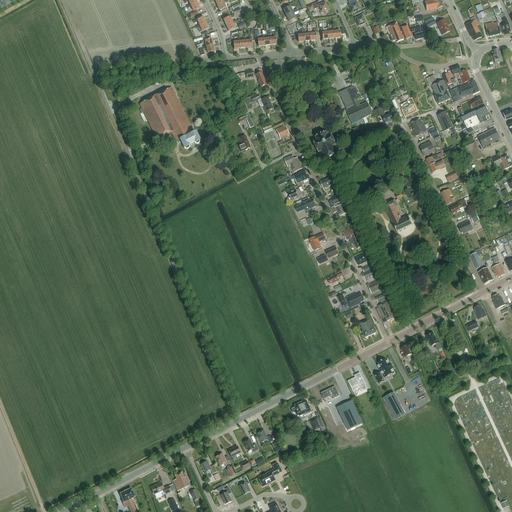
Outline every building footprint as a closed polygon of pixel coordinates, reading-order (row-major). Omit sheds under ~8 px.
[(224,2),(217,5),(220,11),(226,8),(225,4),(228,2),(227,0),(226,0),(224,1),(224,2)] [(349,5),(352,13),(360,10),(357,2),(358,1),(357,0),(352,0),(353,3),(350,5),(349,5)] [(191,5),(187,6),(188,9),(192,7),(194,11),(200,8),(197,2),(191,5)] [(329,10),(325,2),(317,5),(319,8),(321,13),(329,10)] [(437,4),(427,6),(427,11),(438,9),(443,7),(441,2),(437,4)] [(291,6),(283,9),(284,11),(287,16),(294,13),(298,11),(297,9),(293,11),(291,8),(291,6)] [(484,12),(477,15),(481,23),(484,21),(483,19),(487,18),(484,12)] [(294,13),(287,16),(289,22),(296,19),(301,17),(300,15),(296,17),(294,13)] [(504,13),(502,14),(504,19),(502,19),(505,25),(501,26),(503,34),(505,34),(505,36),(510,34),(510,32),(511,32),(509,23),(504,13)] [(230,17),(224,20),(226,25),(233,22),(231,19),(235,17),(234,15),(230,16),(230,17)] [(359,26),(366,23),(363,15),(355,19),(359,26)] [(197,20),(193,22),(194,24),(198,22),(200,25),(200,26),(206,23),(204,17),(197,20)] [(233,22),(226,25),(229,31),(236,28),(234,24),(237,22),(236,20),(233,22)] [(443,35),(451,32),(445,20),(437,23),(443,35)] [(466,25),(470,35),(472,35),(473,37),(475,41),(482,38),(480,33),(477,26),(480,25),(478,20),(477,20),(473,22),(472,23),(466,25)] [(200,25),(196,27),(197,29),(201,27),(203,32),(209,29),(206,23),(200,26),(200,25)] [(397,43),(404,40),(397,23),(387,28),(389,33),(393,42),(396,41),(397,43)] [(494,23),(486,25),(489,37),(501,34),(500,27),(499,27),(499,23),(494,24),(494,23)] [(407,39),(412,37),(407,25),(402,27),(407,39)] [(420,30),(421,30),(419,25),(411,28),(412,32),(415,32),(416,35),(415,35),(417,40),(424,38),(423,33),(421,33),(420,30)] [(335,27),(333,27),(333,31),(334,31),(335,38),(341,38),(341,31),(336,31),(335,27)] [(327,28),(327,32),(328,32),(329,39),(335,38),(334,31),(333,31),(330,32),(329,28),(327,28)] [(271,34),(269,34),(269,38),(270,38),(271,45),(277,45),(276,38),(271,38),(271,34)] [(259,35),(257,36),(257,40),(258,40),(259,47),(265,46),(264,39),(263,39),(260,39),(259,35)] [(265,35),(263,35),(263,39),(264,39),(265,46),(271,45),(270,38),(269,38),(265,39),(265,35)] [(199,49),(201,56),(205,55),(205,54),(203,50),(207,49),(208,53),(215,51),(214,45),(207,47),(206,47),(203,48),(199,49)] [(494,55),(496,64),(500,63),(501,66),(507,65),(505,57),(503,58),(502,56),(500,52),(499,52),(499,50),(494,51),(495,52),(492,53),(493,55),(494,55)] [(460,66),(452,69),(454,76),(457,74),(459,74),(462,72),(460,66)] [(462,72),(459,74),(461,77),(462,80),(470,77),(467,70),(462,72)] [(261,87),(267,85),(262,72),(256,75),(261,87)] [(438,83),(434,76),(429,78),(427,79),(430,87),(432,86),(436,96),(436,97),(435,97),(439,105),(451,99),(447,91),(448,90),(444,80),(438,83)] [(475,81),(458,88),(450,92),(455,103),(463,100),(463,99),(473,94),(474,95),(480,92),(475,81)] [(172,88),(140,104),(143,109),(144,113),(158,141),(171,134),(175,138),(177,143),(181,141),(185,149),(187,150),(200,143),(201,141),(196,133),(194,131),(184,111),(172,88)] [(347,90),(339,93),(340,94),(341,97),(343,101),(344,101),(344,103),(347,109),(348,111),(347,112),(352,124),(373,115),(371,109),(368,103),(358,107),(355,100),(361,97),(360,95),(359,95),(355,88),(351,90),(348,91),(347,90)] [(259,94),(251,97),(254,103),(261,99),(259,94)] [(266,112),(273,109),(268,97),(261,100),(266,112)] [(481,97),(469,103),(472,109),(484,103),(481,97)] [(412,100),(401,105),(406,116),(417,111),(414,105),(415,105),(412,100)] [(485,106),(459,119),(461,123),(463,122),(464,124),(466,129),(468,133),(469,135),(473,133),(474,132),(473,129),(481,125),(482,125),(482,124),(484,123),(482,119),(487,117),(489,116),(488,113),(488,112),(485,106)] [(382,107),(375,111),(378,117),(385,114),(382,107)] [(393,120),(392,118),(396,116),(394,112),(390,113),(391,114),(383,118),(386,124),(393,120)] [(446,112),(438,116),(441,121),(440,121),(445,132),(453,127),(448,116),(446,112)] [(425,135),(428,134),(424,124),(422,124),(420,120),(412,123),(415,129),(414,130),(417,136),(424,133),(425,135)] [(284,126),(276,130),(281,139),(288,136),(288,135),(289,134),(286,127),(285,128),(284,126)] [(431,132),(429,133),(432,137),(439,134),(437,129),(435,130),(431,132)] [(485,134),(479,137),(479,138),(484,147),(500,139),(495,129),(488,133),(485,134)] [(337,145),(332,134),(330,134),(329,132),(327,133),(327,132),(316,137),(317,140),(314,142),(319,153),(320,153),(321,155),(324,154),(326,159),(337,154),(335,149),(337,148),(336,145),(337,145)] [(245,135),(238,138),(242,144),(239,145),(242,152),(245,150),(245,151),(251,148),(248,141),(245,135)] [(435,152),(431,142),(421,146),(422,147),(421,148),(425,157),(435,152)] [(476,142),(465,148),(470,159),(465,162),(467,166),(472,163),(473,163),(484,158),(476,142)] [(464,148),(463,148),(453,152),(456,159),(467,155),(464,148)] [(437,154),(426,160),(429,165),(442,159),(440,157),(439,157),(438,155),(437,154)] [(291,166),(295,173),(303,169),(298,158),(295,159),(293,156),(285,159),(288,167),(291,166)] [(511,163),(508,157),(502,160),(500,156),(492,160),(495,167),(501,164),(504,170),(511,166),(511,163)] [(437,163),(430,166),(434,173),(441,170),(440,169),(439,167),(445,164),(443,160),(437,163)] [(299,173),(300,174),(284,181),(286,183),(295,179),(297,184),(309,179),(305,171),(299,173)] [(324,189),(334,184),(331,177),(321,182),(324,189)] [(511,178),(507,181),(506,179),(503,180),(505,185),(509,183),(511,189),(511,178)] [(300,198),(299,197),(303,195),(303,196),(306,195),(302,187),(299,188),(300,189),(297,191),(296,190),(289,193),(292,201),(300,198)] [(456,201),(454,198),(452,199),(450,197),(453,195),(450,189),(442,193),(447,205),(456,201)] [(317,207),(313,199),(303,204),(296,208),(298,213),(306,210),(306,211),(317,207)] [(457,205),(450,209),(453,214),(457,212),(458,213),(461,212),(461,211),(460,209),(468,206),(466,201),(465,200),(465,201),(457,204),(457,205)] [(396,201),(385,206),(393,224),(393,223),(398,232),(413,225),(408,216),(402,219),(400,216),(399,216),(397,212),(400,210),(399,208),(396,201)] [(334,206),(335,207),(332,208),(335,213),(337,212),(340,217),(348,213),(344,204),(342,205),(340,203),(336,205),(335,205),(334,206)] [(475,213),(470,216),(474,223),(479,221),(475,213)] [(462,233),(463,233),(464,234),(473,230),(469,221),(459,225),(460,227),(459,227),(462,233)] [(357,236),(359,236),(356,230),(354,231),(353,229),(343,233),(347,241),(353,238),(357,236)] [(362,247),(357,236),(353,238),(353,239),(350,241),(352,245),(355,243),(357,249),(362,247)] [(315,237),(310,240),(312,245),(315,251),(322,248),(319,242),(320,241),(319,240),(319,241),(317,242),(315,238),(315,237)] [(339,254),(336,247),(326,252),(330,259),(339,254)] [(477,268),(483,266),(477,253),(471,256),(477,268)] [(359,265),(368,261),(368,260),(369,259),(367,255),(366,255),(365,254),(356,258),(359,265)] [(326,256),(318,259),(321,265),(329,261),(326,256)] [(494,274),(495,274),(497,277),(498,276),(499,278),(505,275),(500,264),(492,268),(494,271),(494,272),(494,274)] [(369,280),(372,279),(377,277),(374,270),(373,271),(370,265),(363,269),(365,272),(363,273),(366,281),(369,279),(369,280)] [(486,272),(490,282),(494,280),(488,268),(485,270),(485,271),(486,271),(487,271),(486,272)] [(485,284),(490,282),(486,272),(487,271),(486,271),(485,271),(485,270),(479,273),(485,284)] [(336,275),(330,278),(330,279),(328,280),(330,284),(333,283),(333,284),(339,281),(338,278),(343,275),(342,272),(336,275)] [(372,293),(381,289),(381,287),(382,287),(380,283),(379,283),(378,281),(368,286),(369,287),(370,290),(372,293)] [(357,293),(348,297),(348,298),(352,307),(361,303),(365,301),(361,293),(357,295),(357,293)] [(501,295),(499,296),(498,294),(493,297),(494,299),(493,299),(494,301),(494,302),(497,309),(506,305),(501,295)] [(392,313),(393,312),(388,302),(379,306),(384,318),(386,317),(388,321),(395,318),(392,313)] [(476,308),(476,309),(475,310),(476,312),(476,313),(479,320),(487,316),(484,309),(483,309),(482,307),(481,307),(480,306),(476,308)] [(366,338),(377,333),(374,327),(373,327),(370,320),(361,324),(364,331),(363,332),(366,338)] [(471,331),(478,327),(476,321),(468,325),(471,331)] [(433,332),(427,335),(428,338),(427,339),(429,343),(430,342),(432,346),(435,345),(436,345),(438,343),(433,332)] [(406,346),(402,348),(403,352),(405,354),(403,355),(405,358),(407,357),(407,358),(410,357),(409,356),(413,354),(409,345),(408,345),(406,345),(406,346)] [(380,372),(374,375),(379,384),(384,381),(383,379),(384,378),(391,374),(389,371),(392,369),(393,368),(390,363),(389,364),(387,360),(386,361),(385,360),(379,364),(378,365),(380,369),(381,368),(382,371),(381,372),(380,372)] [(368,389),(360,374),(355,376),(356,378),(349,381),(352,388),(358,385),(362,391),(368,389)] [(336,387),(322,393),(325,400),(331,397),(332,399),(335,398),(340,396),(336,387)] [(394,392),(383,398),(395,420),(406,415),(394,392)] [(311,411),(306,400),(295,406),(296,408),(292,409),(294,413),(295,413),(296,413),(298,416),(299,416),(299,417),(306,414),(306,415),(311,413),(311,412),(311,411)] [(348,431),(363,424),(352,401),(337,408),(348,431)] [(317,418),(309,421),(314,431),(321,428),(317,418)] [(262,443),(269,439),(271,443),(274,441),(271,436),(268,437),(264,430),(258,434),(260,438),(260,439),(262,443)] [(257,444),(253,446),(250,439),(244,443),(248,452),(252,450),(254,453),(260,450),(257,444)] [(241,453),(238,446),(229,451),(232,457),(236,456),(241,453)] [(216,457),(221,466),(224,464),(228,462),(223,453),(216,457)] [(258,466),(265,462),(263,457),(256,461),(258,466)] [(212,470),(214,474),(218,472),(214,466),(211,467),(209,465),(210,463),(206,461),(206,462),(201,465),(204,469),(203,471),(205,471),(205,473),(212,470)] [(248,461),(241,464),(244,469),(251,466),(248,461)] [(274,469),(258,478),(263,487),(275,480),(273,476),(282,471),(277,462),(272,465),(274,469)] [(233,466),(228,469),(232,476),(236,474),(233,466)] [(190,486),(186,477),(185,478),(183,472),(175,475),(177,480),(174,481),(178,491),(179,491),(180,490),(190,486)] [(250,483),(246,477),(243,478),(246,483),(240,486),(244,495),(250,491),(247,485),(250,483)] [(158,484),(151,487),(155,495),(157,498),(165,494),(165,495),(172,492),(169,486),(164,488),(161,482),(158,484)] [(232,493),(229,487),(226,489),(228,492),(221,496),(226,504),(232,501),(229,495),(232,493)] [(132,488),(121,494),(125,502),(123,503),(125,507),(128,506),(129,509),(126,511),(137,511),(131,500),(132,499),(137,497),(132,488)] [(196,490),(190,492),(194,501),(200,499),(196,490)] [(172,511),(178,509),(174,499),(168,501),(172,511)] [(272,511),(270,511),(280,511),(277,503),(270,506),(272,511)]
